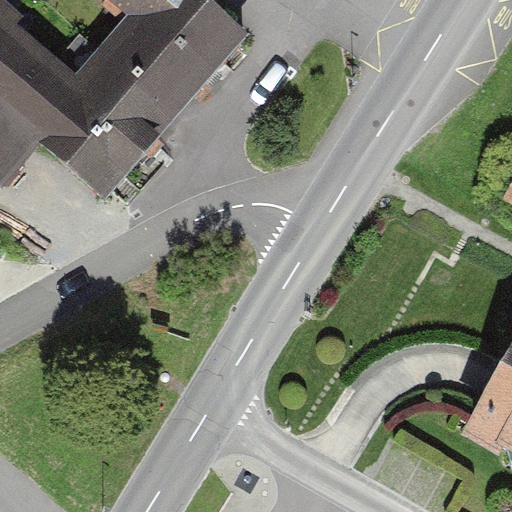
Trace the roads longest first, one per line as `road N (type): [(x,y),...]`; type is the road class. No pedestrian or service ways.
road 1 (residential): [(322,229),(261,204),(235,207),(177,230),(0,331)]
road 2 (tertiary): [(465,0),(322,229)]
road 3 (tertiary): [(322,229),(211,410)]
road 4 (residential): [(385,511),(211,410)]
road 5 (unknown): [(279,0),(238,122)]
